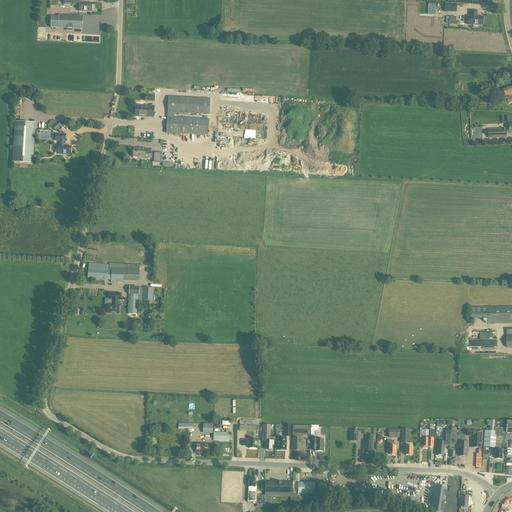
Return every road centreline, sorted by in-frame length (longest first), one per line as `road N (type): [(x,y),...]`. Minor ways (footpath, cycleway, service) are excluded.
road 1 (unclassified): [(498,494),(451,470),(137,458),(46,413),(45,386),(115,110),(120,0)]
road 2 (motorway): [(152,511),(0,416)]
road 3 (motorway): [(0,432),(126,511)]
